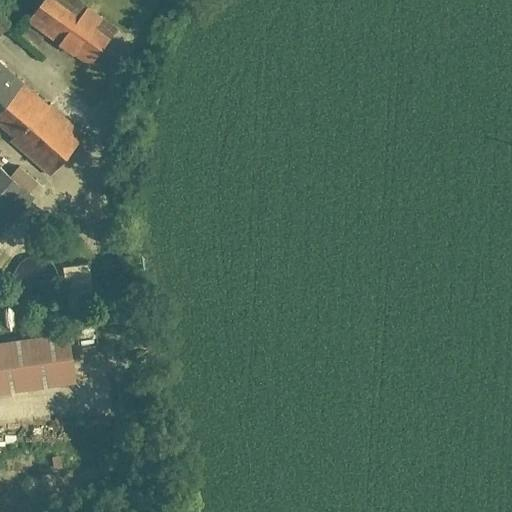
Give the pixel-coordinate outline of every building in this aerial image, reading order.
[(72,0),(26,0),(15,15),(78,61),(105,25),(72,0)] [(0,138),(34,169),(71,129),(0,64),(0,138)] [(0,221),(25,195),(0,172),(0,221)] [(39,290),(41,288),(45,275),(39,259),(23,253),(8,260),(2,276),(8,291),(24,297),(39,290)] [(83,263),(56,265),(59,298),(86,296),(83,263)] [(60,328),(0,336),(0,388),(67,379),(60,328)]
